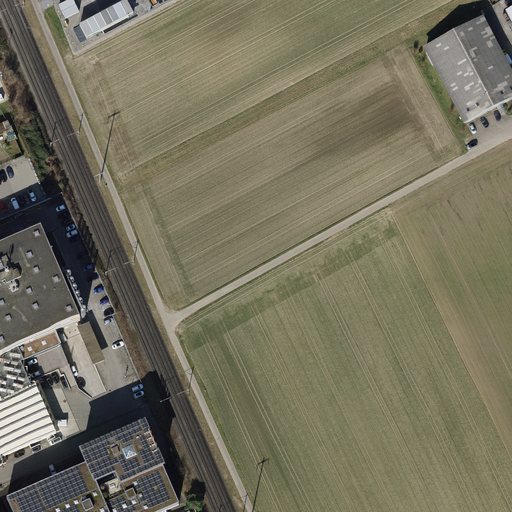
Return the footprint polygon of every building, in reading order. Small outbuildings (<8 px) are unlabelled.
[(511,8),(503,13),(511,29),(511,8)] [(511,68),(486,18),(424,49),(464,126),(511,101),(511,68)] [(0,354),(82,321),(44,229),(0,246),(0,354)] [(0,390),(0,439),(7,458),(65,431),(42,373),(0,390)] [(155,511),(177,503),(142,417),(77,444),(84,461),(4,494),(11,511),(155,511)]
